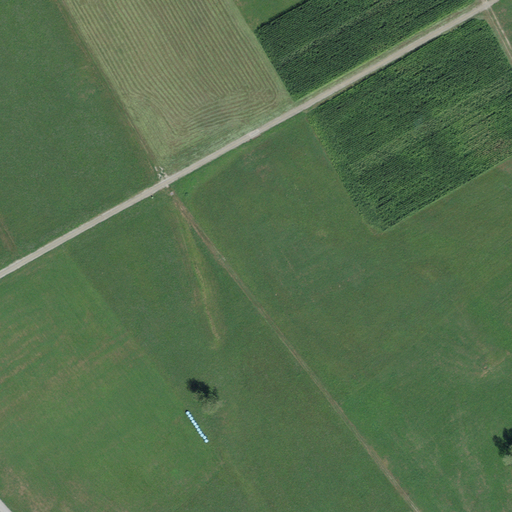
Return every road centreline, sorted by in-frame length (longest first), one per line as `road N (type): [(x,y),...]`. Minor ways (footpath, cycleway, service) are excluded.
road 1 (track): [(418,511),(165,184),(59,0)]
road 2 (track): [(486,5),(0,276)]
